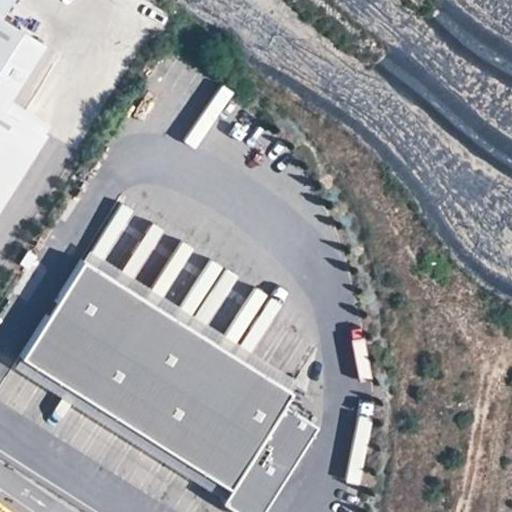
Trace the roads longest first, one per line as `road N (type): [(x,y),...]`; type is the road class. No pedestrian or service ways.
road 1 (unknown): [(0,362),(97,198),(124,169),(150,152),(180,150),(213,163),(298,238),(344,331),(353,379),(347,447),(320,511)]
road 2 (unknown): [(0,238),(117,35)]
road 3 (unknown): [(148,511),(32,423)]
